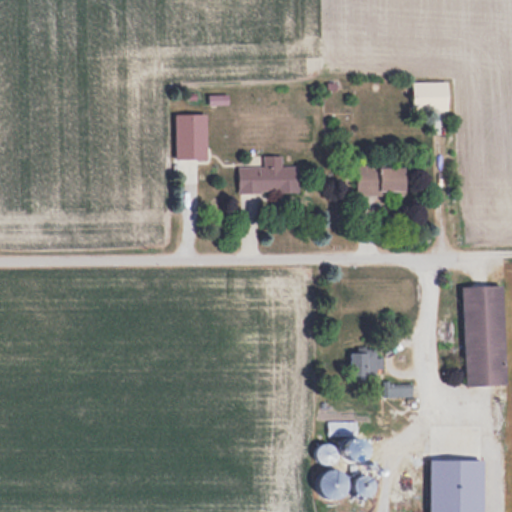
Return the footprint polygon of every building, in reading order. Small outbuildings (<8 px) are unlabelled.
[(446,81),(410,81),(410,110),(446,110),(446,81)] [(226,96),(206,96),(207,105),(226,105),(226,96)] [(205,115),(174,114),(173,159),(204,160),(205,115)] [(280,156),(261,156),(261,166),(236,167),(237,194),(298,193),(297,166),(280,166),(280,156)] [(355,193),(403,193),(403,165),(355,165),(355,193)] [(463,384),(504,383),(502,285),(460,286),(463,384)] [(379,348),(348,348),(348,374),(379,374),(379,348)] [(385,395),(410,394),(410,382),(385,382),(385,395)] [(355,420),(325,420),(325,434),(355,434),(355,420)] [(463,439),(425,439),(425,469),(463,469),(463,439)] [(333,460),(332,442),(315,443),(316,461),(333,460)] [(422,453),(402,454),(403,469),(423,468),(422,453)] [(344,474),(330,465),(315,486),(335,500),(346,484),(360,494),(371,477),(351,463),(344,474)] [(396,473),(395,511),(421,511),(421,473),(396,473)]
